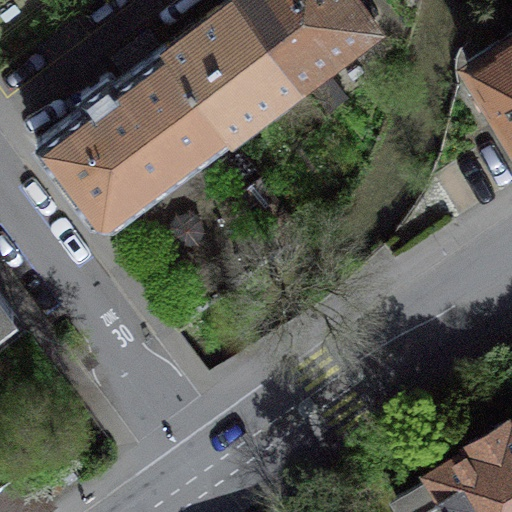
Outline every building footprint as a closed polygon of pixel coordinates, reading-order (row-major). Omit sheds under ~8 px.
[(218,0),(163,42),(226,128),(299,74),(243,0),(218,0)] [(360,0),(243,0),(299,74),(374,18),(360,0)] [(511,32),(467,62),(511,135),(511,32)] [(90,210),(115,213),(226,128),(163,42),(114,78),(107,71),(79,91),(87,99),(36,137),(90,210)] [(0,317),(12,309),(0,292),(0,317)] [(432,473),(395,494),(404,511),(511,511),(511,418),(509,421),(507,417),(466,440),(469,445),(429,468),(432,473)] [(0,511),(42,511),(53,503),(28,471),(0,492),(0,511)]
